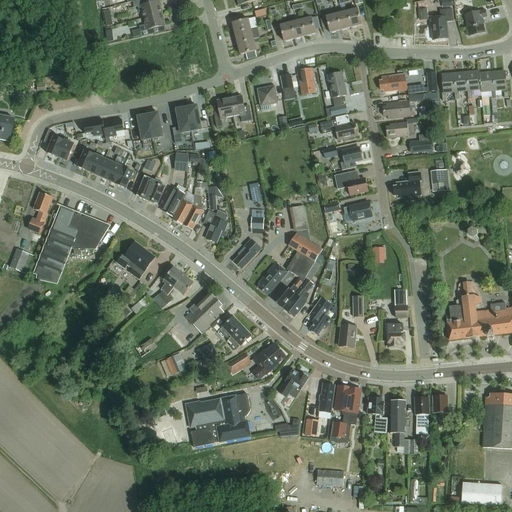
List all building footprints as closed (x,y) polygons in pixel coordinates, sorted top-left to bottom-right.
[(142,0),(134,2),(133,3),(134,9),(138,8),(139,12),(142,12),(144,19),(162,14),(159,2),(147,5),(145,0),(142,0)] [(267,16),(265,9),(255,12),(257,18),(267,16)] [(447,23),(454,22),(453,9),(440,11),(441,18),(431,19),(434,41),(448,39),(447,23)] [(358,10),(347,12),(351,28),(362,25),(358,10)] [(428,10),(419,11),(420,21),(429,20),(428,10)] [(486,33),(482,18),(487,17),(486,10),(465,15),(470,37),(486,33)] [(347,12),(336,15),(340,31),(351,28),(347,12)] [(146,25),(139,27),(142,38),(154,35),(153,29),(165,26),(162,14),(144,19),(146,25)] [(330,34),(340,31),(336,15),(321,19),(323,30),(328,28),(330,34)] [(317,17),(312,18),(315,30),(320,29),(317,17)] [(312,18),(301,21),(305,37),(316,34),(315,30),(312,18)] [(248,20),(233,24),(235,34),(251,30),(248,20)] [(301,21),(291,24),(295,40),(305,37),(301,21)] [(291,24),(280,27),(284,42),(295,40),(291,24)] [(251,30),(235,34),(238,45),(254,41),(251,30)] [(254,41),(238,45),(241,56),(256,52),(254,41)] [(316,90),(313,78),(314,78),(313,70),(297,72),(299,81),(301,92),(304,92),(305,95),(313,94),(313,90),(316,90)] [(480,71),(467,73),(469,92),(468,92),(468,99),(473,99),(472,91),(481,91),(480,74),(480,71)] [(428,92),(428,93),(438,92),(436,72),(427,73),(428,88),(428,92)] [(505,72),(493,73),(495,92),(496,92),(504,91),(505,99),(509,98),(508,90),(507,90),(505,72)] [(342,73),(327,76),(332,99),(348,96),(342,73)] [(467,73),(454,74),(456,93),(455,93),(456,101),(460,100),(459,93),(468,92),(469,92),(467,73)] [(480,74),(481,91),(481,93),(491,92),(492,100),(496,100),(496,99),(496,92),(495,92),(493,73),(480,74)] [(290,74),(280,76),(282,89),(293,88),(290,74)] [(454,74),(442,75),(443,94),(442,94),(443,102),(447,101),(447,94),(455,93),(456,93),(454,74)] [(399,92),(407,91),(405,75),(382,78),(383,81),(380,82),(381,91),(383,91),(384,93),(399,91),(399,92)] [(44,84),(36,85),(37,92),(45,91),(44,84)] [(423,85),(413,87),(414,94),(417,94),(423,93),(424,93),(423,88),(423,85)] [(261,107),(278,104),(274,87),(258,90),(261,107)] [(410,96),(410,103),(425,102),(424,95),(410,96)] [(252,121),(250,106),(244,107),(242,97),(230,99),(233,118),(241,116),(242,123),(252,121)] [(221,120),(233,118),(230,99),(217,102),(219,112),(214,113),(216,128),(223,127),(221,120)] [(387,107),(383,108),(384,117),(388,117),(389,120),(410,117),(410,113),(415,112),(414,104),(409,105),(409,102),(387,104),(387,107)] [(197,107),(187,108),(191,132),(202,130),(208,129),(207,121),(200,123),(197,107)] [(180,128),(173,129),(176,145),(183,144),(181,134),(191,132),(187,108),(177,110),(180,128)] [(158,114),(148,116),(153,139),(163,137),(158,114)] [(0,141),(9,143),(14,119),(0,116),(0,141)] [(148,116),(138,118),(143,146),(148,145),(147,140),(153,139),(148,116)] [(288,129),(286,117),(279,119),(281,130),(288,129)] [(290,128),(302,125),(301,119),(288,122),(290,128)] [(103,120),(84,124),(85,135),(94,133),(94,137),(105,135),(106,135),(104,124),(103,120)] [(122,120),(104,124),(106,135),(105,135),(106,138),(110,137),(117,136),(116,133),(124,131),(122,120)] [(338,127),(336,120),(324,123),(320,124),(323,135),(326,134),(336,132),(338,141),(358,137),(355,123),(350,124),(338,127)] [(409,137),(409,135),(415,134),(414,124),(408,125),(408,123),(407,123),(390,125),(390,127),(386,127),(387,139),(409,137)] [(310,134),(318,132),(316,124),(308,126),(310,134)] [(238,140),(245,139),(243,131),(237,132),(238,140)] [(50,132),(46,143),(51,145),(55,137),(56,134),(50,132)] [(51,145),(48,154),(58,158),(65,141),(55,137),(51,145)] [(65,141),(58,158),(68,162),(75,145),(65,141)] [(98,142),(97,145),(109,151),(112,143),(111,144),(107,144),(104,145),(98,142)] [(432,142),(410,144),(410,154),(433,152),(433,150),(432,142)] [(439,147),(436,147),(437,153),(447,153),(446,144),(439,144),(439,147)] [(360,148),(342,152),(344,163),(341,164),(342,171),(356,168),(355,162),(362,161),(360,148)] [(323,153),(325,161),(338,158),(336,150),(323,153)] [(88,172),(96,155),(86,151),(78,168),(88,172)] [(188,154),(176,153),(175,171),(187,172),(188,154)] [(98,176),(105,160),(96,155),(88,172),(89,173),(89,172),(98,176)] [(199,163),(200,156),(191,155),(190,163),(199,163)] [(155,174),(160,162),(150,158),(145,171),(155,174)] [(200,159),(198,173),(205,174),(207,161),(205,160),(200,159)] [(108,180),(115,164),(105,160),(98,176),(108,180)] [(117,185),(124,168),(115,164),(108,180),(116,184),(116,185),(117,185)] [(135,181),(138,174),(134,172),(124,168),(117,185),(127,190),(131,179),(135,181)] [(448,170),(432,172),(434,184),(445,183),(445,181),(450,181),(448,170)] [(337,190),(348,188),(350,196),(368,192),(365,179),(351,182),(349,173),(334,177),(337,190)] [(420,196),(421,196),(420,182),(422,182),(421,174),(409,175),(410,183),(397,184),(397,187),(394,188),(395,197),(398,196),(398,199),(406,198),(406,202),(421,200),(420,196)] [(155,182),(145,178),(137,197),(146,201),(148,197),(149,197),(155,182)] [(157,206),(165,186),(159,184),(160,181),(156,179),(155,182),(149,197),(148,197),(146,201),(157,206)] [(208,188),(209,196),(216,195),(218,195),(217,187),(208,188)] [(184,195),(174,191),(162,212),(172,217),(184,195)] [(40,234),(44,225),(48,215),(47,214),(53,198),(40,193),(34,210),(40,212),(36,222),(32,220),(29,230),(40,234)] [(217,210),(216,195),(209,196),(210,211),(217,210)] [(183,225),(193,231),(203,211),(202,211),(204,208),(203,207),(203,206),(201,205),(202,198),(195,197),(194,206),(193,206),(183,225)] [(193,206),(184,200),(173,220),(183,225),(193,206)] [(325,206),(326,214),(341,211),(340,203),(325,206)] [(369,203),(344,209),(345,214),(351,213),(353,222),(372,217),(369,203)] [(56,220),(34,275),(38,276),(37,280),(57,285),(71,249),(96,250),(110,226),(84,216),(83,218),(75,214),(76,213),(61,207),(57,216),(55,215),(54,219),(56,220)] [(225,223),(229,215),(218,211),(215,219),(214,218),(206,240),(217,244),(220,236),(224,238),(226,233),(225,232),(228,224),(225,223)] [(252,218),(251,227),(264,228),(264,218),(252,218)] [(307,224),(293,226),(295,233),(297,232),(308,230),(307,224)] [(337,225),(330,227),(331,235),(333,234),(339,233),(337,225)] [(308,230),(297,232),(298,236),(297,235),(290,247),(303,255),(292,273),(304,280),(305,278),(315,262),(319,256),(322,250),(314,245),(310,243),(308,230)] [(234,262),(242,270),(261,250),(251,241),(246,247),(247,249),(234,262)] [(117,263),(125,269),(127,266),(132,269),(129,272),(139,280),(155,258),(136,243),(125,257),(123,256),(117,263)] [(385,248),(372,249),(373,264),(386,264),(385,248)] [(35,257),(18,250),(10,268),(28,275),(35,257)] [(319,256),(315,262),(320,266),(324,258),(319,256)] [(306,303),(301,299),(313,285),(310,283),(320,266),(315,262),(305,278),(308,280),(284,310),(294,318),(306,303)] [(258,284),(261,286),(259,289),(267,295),(269,293),(270,294),(288,274),(275,263),(258,284)] [(168,297),(174,289),(184,275),(174,267),(162,283),(165,286),(161,291),(162,293),(164,291),(164,292),(168,297)] [(184,275),(174,289),(184,297),(195,283),(184,275)] [(285,286),(273,300),(283,308),(299,288),(303,283),(299,279),(294,285),(290,290),(285,286)] [(452,324),(447,324),(449,341),(487,336),(487,338),(494,337),(494,336),(511,333),(511,308),(507,310),(506,303),(490,305),(491,311),(477,313),(476,306),(482,304),(482,299),(481,298),(478,293),(477,289),(475,285),(474,284),(474,283),(473,283),(472,282),(471,283),(463,284),(460,284),(459,285),(458,286),(458,287),(458,291),(457,297),(456,301),(457,307),(450,308),(452,324)] [(140,283),(126,301),(133,306),(147,287),(140,283)] [(168,297),(164,292),(164,291),(162,293),(159,296),(167,306),(172,301),(168,297)] [(191,312),(185,318),(201,335),(224,313),(220,308),(222,306),(210,293),(202,301),(199,300),(189,310),(191,312)] [(149,294),(136,306),(141,311),(154,299),(149,294)] [(154,300),(162,310),(167,306),(159,296),(154,300)] [(364,317),(363,297),(353,297),(354,318),(364,317)] [(315,324),(311,330),(318,335),(325,326),(327,327),(332,320),(325,316),(331,306),(322,300),(315,310),(320,313),(313,322),(315,324)] [(396,306),(396,318),(409,318),(409,306),(407,306),(396,306)] [(125,307),(119,313),(125,319),(131,313),(125,307)] [(234,317),(217,333),(222,339),(225,336),(229,340),(243,327),(234,317)] [(403,325),(396,326),(396,324),(386,324),(386,332),(390,332),(390,336),(388,336),(388,347),(402,347),(402,343),(404,343),(403,325)] [(341,326),(339,347),(354,349),(357,327),(341,326)] [(243,327),(229,340),(233,344),(230,347),(235,351),(238,350),(252,337),(243,327)] [(152,340),(135,351),(141,359),(157,348),(152,340)] [(204,362),(209,359),(218,355),(212,344),(198,351),(204,362)] [(286,357),(275,344),(266,352),(265,351),(254,360),(260,367),(254,372),(260,380),(266,374),(278,365),(278,363),(286,357)] [(174,356),(161,362),(167,375),(171,373),(172,375),(185,370),(187,369),(180,354),(174,356)] [(245,355),(228,365),(232,372),(249,361),(245,355)] [(300,375),(293,371),(279,392),(286,397),(289,393),(295,398),(300,391),(301,391),(308,379),(307,376),(304,374),(301,374),(300,375)] [(335,387),(323,385),(319,412),(320,412),(330,414),(331,414),(335,387)] [(339,387),(335,410),(345,412),(346,412),(350,388),(339,387)] [(350,388),(346,412),(358,414),(361,390),(350,388)] [(486,398),(483,449),(511,450),(511,395),(510,395),(508,393),(502,393),(499,395),(490,394),(490,399),(486,398)] [(246,411),(250,407),(247,395),(222,399),(222,401),(213,403),(213,406),(207,407),(200,402),(186,405),(190,429),(193,428),(196,430),(197,437),(192,438),(194,449),(214,445),(214,444),(220,443),(220,444),(251,438),(248,422),(246,411)] [(433,397),(434,414),(440,414),(439,429),(446,429),(448,414),(448,411),(449,406),(448,406),(447,396),(433,397)] [(368,414),(376,415),(374,434),(387,434),(388,419),(382,418),(383,416),(384,416),(385,403),(382,403),(382,399),(369,398),(368,414)] [(429,398),(416,398),(416,416),(417,416),(417,436),(430,436),(429,416),(429,398)] [(391,401),(390,434),(396,434),(395,448),(397,448),(397,453),(404,454),(404,448),(404,434),(405,434),(406,401),(405,401),(405,400),(399,400),(399,401),(391,401)] [(167,416),(163,406),(156,408),(160,419),(167,416)] [(346,416),(344,424),(351,425),(356,426),(357,418),(358,414),(346,412),(346,416)] [(307,420),(305,437),(317,438),(319,422),(307,420)] [(334,423),(331,437),(334,438),(336,441),(341,442),(344,439),(349,440),(351,425),(344,424),(343,424),(338,423),(334,423)] [(289,430),(280,432),(280,438),(299,436),(300,428),(293,427),(288,427),(289,430)] [(318,470),(317,486),(343,488),(344,472),(339,472),(318,470)] [(502,507),(503,487),(463,484),(462,504),(502,507)] [(354,487),(353,498),(363,498),(364,487),(354,487)]
